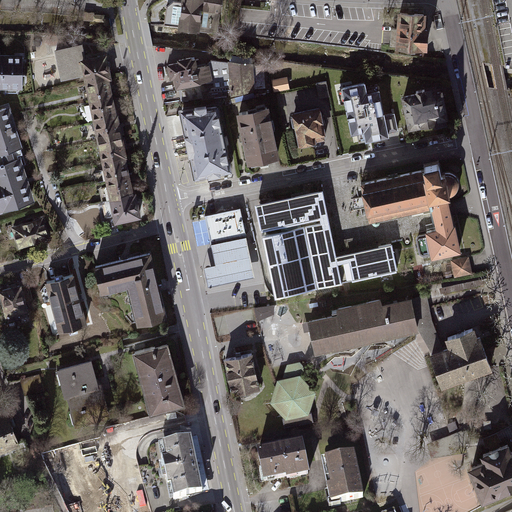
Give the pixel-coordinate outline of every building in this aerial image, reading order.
[(166,8),(165,27),(219,35),(224,0),(182,0),(183,5),(173,4),(166,8)] [(84,12),(84,19),(104,20),(105,13),(84,12)] [(435,17),(399,14),(396,52),(432,55),(435,17)] [(83,43),(55,49),(61,80),(83,75),(80,59),(86,57),(83,43)] [(86,57),(80,59),(83,75),(85,83),(111,78),(106,53),(86,57)] [(0,86),(23,87),(23,54),(0,54),(0,86)] [(195,58),(168,65),(172,82),(176,81),(181,103),(258,94),(256,64),(214,61),(210,66),(199,70),(195,58)] [(111,78),(85,83),(90,105),(114,100),(111,86),(113,86),(111,78)] [(316,97),(329,96),(328,82),(316,83),(316,97)] [(364,83),(338,88),(348,135),(364,132),(366,143),(389,138),(379,91),(366,93),(364,83)] [(440,86),(400,94),(406,128),(447,120),(440,86)] [(114,100),(90,105),(94,123),(118,118),(117,113),(119,113),(117,103),(115,104),(114,100)] [(5,106),(0,107),(0,150),(18,146),(5,106)] [(221,106),(181,113),(189,148),(228,141),(221,106)] [(266,106),(233,113),(244,164),(276,158),(266,106)] [(324,140),(318,107),(290,112),(296,145),(324,140)] [(118,118),(94,123),(98,142),(122,136),(122,134),(125,134),(122,122),(119,123),(118,118)] [(122,136),(98,142),(103,162),(126,157),(127,157),(126,149),(128,149),(125,137),(123,138),(122,136)] [(236,176),(228,141),(189,148),(197,184),(236,176)] [(0,215),(36,203),(18,146),(0,151),(0,215)] [(126,157),(103,162),(104,169),(101,170),(103,180),(106,179),(107,182),(130,177),(126,157)] [(429,168),(362,182),(370,221),(433,207),(438,227),(427,229),(428,234),(420,235),(417,238),(420,253),(424,255),(432,253),(433,257),(464,251),(451,195),(456,193),(459,190),(460,186),(460,181),(458,177),(455,174),(449,171),(449,170),(446,170),(444,157),(427,161),(429,168)] [(130,177),(107,182),(108,187),(104,188),(106,200),(109,199),(109,202),(135,196),(130,177)] [(324,188),(256,202),(262,228),(321,216),(322,220),(262,232),(278,299),(399,271),(392,241),(338,252),(324,188)] [(135,196),(109,202),(114,223),(140,217),(139,213),(142,212),(138,195),(135,196)] [(205,215),(211,245),(247,238),(240,207),(205,215)] [(41,216),(9,227),(17,248),(48,238),(41,216)] [(247,238),(211,245),(215,263),(203,266),(208,286),(255,276),(247,238)] [(152,254),(97,267),(103,293),(128,287),(158,280),(152,254)] [(470,257),(452,260),(455,278),(473,274),(470,257)] [(71,276),(43,284),(57,332),(86,323),(71,276)] [(158,280),(128,287),(137,327),(169,318),(158,280)] [(479,281),(443,286),(444,299),(480,295),(479,281)] [(19,284),(0,289),(0,301),(4,317),(27,311),(19,284)] [(333,316),(310,321),(316,349),(417,328),(417,325),(428,344),(432,354),(442,351),(431,321),(429,312),(425,296),(385,305),(383,299),(338,308),(338,309),(332,311),(333,316)] [(442,351),(432,354),(431,354),(442,384),(491,367),(480,337),(476,338),(472,328),(448,337),(451,347),(442,351)] [(169,342),(133,352),(149,414),(185,405),(169,342)] [(254,351),(225,358),(233,394),(261,388),(254,351)] [(271,401),(286,417),(284,418),(285,427),(314,421),(312,412),(310,412),(317,391),(307,380),(310,370),(301,361),(287,363),(283,377),(278,379),(271,401)] [(100,393),(91,362),(57,371),(65,402),(100,393)] [(39,373),(19,378),(23,395),(43,389),(39,373)] [(107,417),(100,393),(65,402),(74,426),(107,417)] [(0,451),(22,443),(10,412),(0,415),(0,451)] [(425,459),(468,452),(466,441),(459,431),(421,446),(425,459)] [(187,440),(155,447),(159,465),(155,466),(159,482),(163,481),(167,500),(199,494),(187,440)] [(303,441),(258,451),(265,483),(287,478),(288,481),(311,475),(303,441)] [(472,467),(484,496),(511,484),(511,450),(508,443),(483,453),(486,460),(472,467)] [(105,463),(103,455),(98,456),(97,453),(82,457),(82,460),(72,463),(78,488),(82,487),(83,490),(107,484),(110,484),(105,463)] [(356,453),(326,459),(332,485),(328,486),(331,504),(366,497),(356,453)] [(123,464),(105,463),(110,484),(107,484),(116,498),(123,494),(123,464)]
